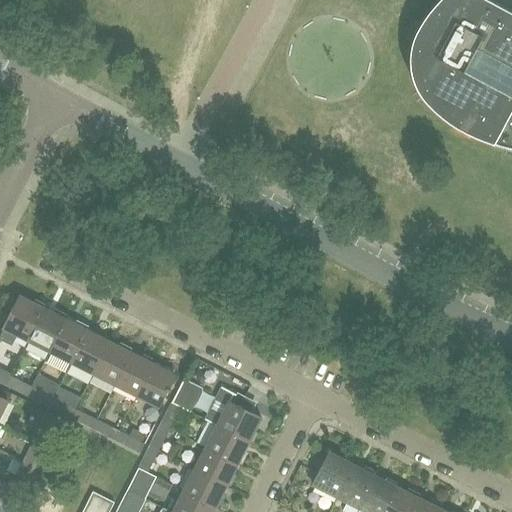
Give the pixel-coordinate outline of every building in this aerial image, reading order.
[(511,13),(487,0),(439,0),(432,8),(426,17),(415,36),(413,44),(411,53),(410,59),(411,65),(412,74),(417,87),(426,101),(439,113),(449,121),(464,130),(477,136),(494,142),(511,146),(511,13)] [(435,253),(426,248),(422,256),(430,261),(435,253)] [(27,340),(44,306),(19,294),(0,332),(0,339),(12,345),(17,335),(27,340)] [(49,351),(65,318),(44,306),(27,340),(49,351)] [(88,325),(76,318),(74,322),(65,318),(49,351),(70,362),(87,329),(88,329),(88,328),(87,328),(88,325)] [(92,373),(109,340),(88,329),(87,329),(70,362),(92,373)] [(114,384),(131,351),(109,340),(92,373),(114,384)] [(136,395),(153,362),(131,351),(114,384),(136,395)] [(158,406),(175,373),(153,362),(136,395),(158,406)] [(0,380),(5,383),(9,374),(10,372),(0,367),(0,380)] [(5,383),(26,394),(31,385),(9,374),(5,383)] [(183,377),(170,402),(179,406),(182,407),(194,383),(183,377)] [(26,394),(48,405),(52,396),(31,385),(26,394)] [(261,417),(248,410),(252,402),(221,386),(205,419),(215,425),(216,424),(249,441),(261,417)] [(70,416),(74,407),(52,396),(48,405),(58,410),(70,416)] [(170,402),(160,423),(169,428),(179,406),(170,402)] [(96,419),(74,407),(70,416),(92,427),(96,419)] [(43,418),(32,440),(41,445),(52,423),(43,418)] [(92,427),(114,438),(118,430),(96,419),(92,427)] [(158,450),(169,428),(160,423),(149,445),(158,450)] [(249,441),(216,424),(215,425),(204,446),(238,463),(249,441)] [(118,430),(114,438),(136,449),(140,441),(118,430)] [(32,440),(21,462),(30,467),(41,445),(32,440)] [(138,467),(147,471),(158,450),(149,445),(144,453),(138,467)] [(227,485),(238,463),(204,446),(193,468),(227,485)] [(337,496),(353,463),(329,451),(313,484),(337,496)] [(10,484),(19,489),(30,467),(21,462),(10,484)] [(358,507),(375,475),(353,463),(337,496),(347,501),(341,511),(355,511),(358,507)] [(127,489),(136,493),(147,471),(138,467),(127,489)] [(216,507),(227,485),(193,468),(182,490),(216,507)] [(367,511),(383,511),(397,486),(375,475),(358,507),(367,511)] [(0,503),(0,506),(8,510),(9,509),(19,489),(10,484),(9,485),(0,481),(0,480),(0,497),(3,498),(0,503)] [(410,511),(419,497),(397,486),(383,511),(410,511)] [(116,510),(118,511),(126,511),(136,493),(127,489),(116,510)] [(108,511),(114,501),(92,490),(81,511),(108,511)] [(213,511),(216,507),(182,490),(171,511),(172,511),(213,511)] [(438,511),(441,508),(419,497),(410,511),(438,511)]
